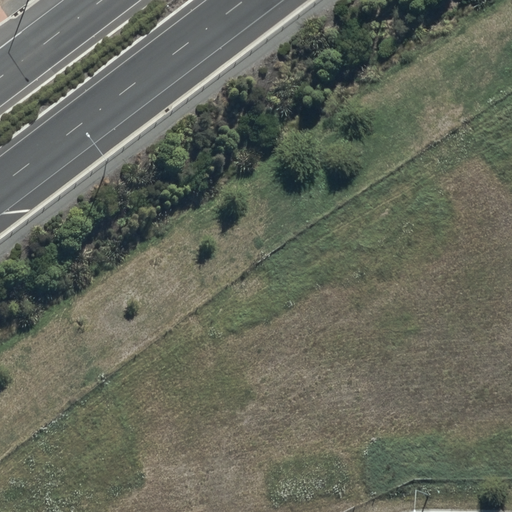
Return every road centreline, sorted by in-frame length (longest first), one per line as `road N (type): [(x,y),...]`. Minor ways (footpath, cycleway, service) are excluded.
road 1 (motorway): [(243,0),(0,186)]
road 2 (motorway): [(0,76),(99,0)]
